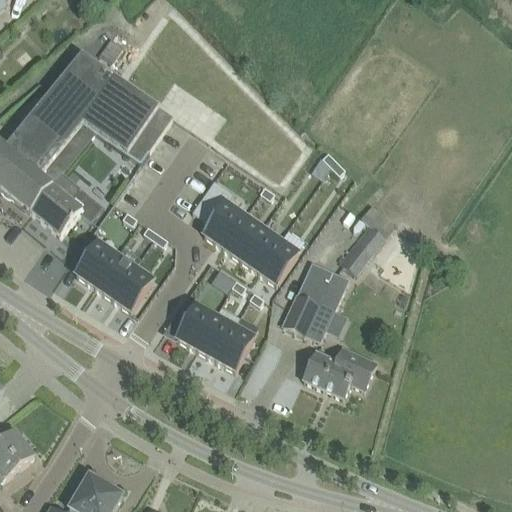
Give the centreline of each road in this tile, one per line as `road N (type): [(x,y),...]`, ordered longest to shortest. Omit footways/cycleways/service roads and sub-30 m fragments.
road 1 (tertiary): [(105,393),(232,461),(330,500),(386,511)]
road 2 (tertiary): [(392,511),(322,467),(234,430),(124,367)]
road 3 (residential): [(176,233),(205,253),(124,367)]
road 4 (tertiary): [(124,367),(0,292)]
road 5 (residential): [(105,393),(29,511)]
road 6 (tertiary): [(0,310),(105,393)]
